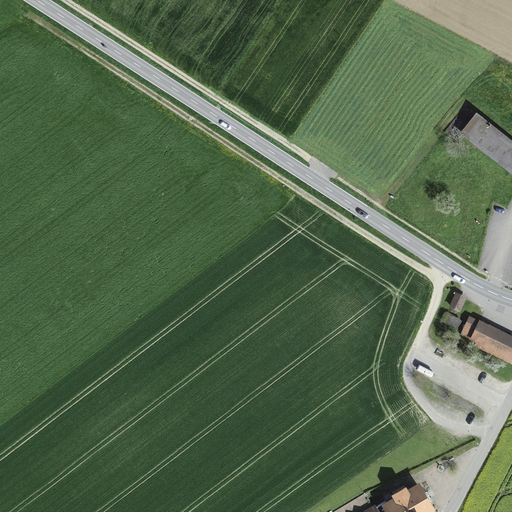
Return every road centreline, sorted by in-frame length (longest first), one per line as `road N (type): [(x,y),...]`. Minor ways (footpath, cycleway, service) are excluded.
road 1 (track): [(26,12),(434,277),(437,299),(412,355)]
road 2 (secondary): [(511,299),(470,280),(36,0)]
road 3 (track): [(310,159),(64,0)]
road 4 (unclassified): [(511,393),(450,511)]
